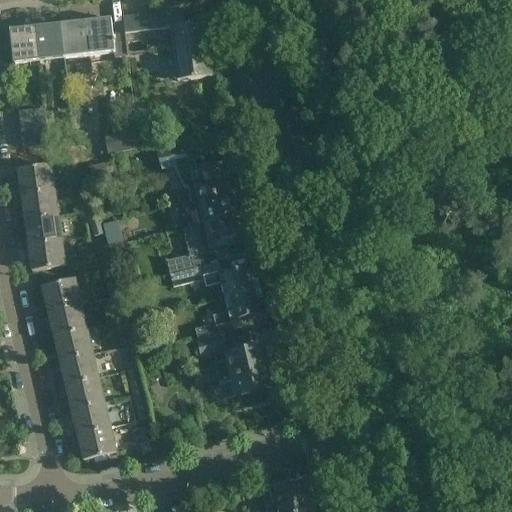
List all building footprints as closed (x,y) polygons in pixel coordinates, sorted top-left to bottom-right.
[(146,17),(134,18),(122,19),(123,24),(127,58),(139,57),(151,55),(174,53),(177,84),(212,80),(206,26),(183,28),(181,13),(146,17)] [(75,25),(60,27),(64,61),(80,60),(81,68),(90,67),(100,66),(99,58),(114,56),(115,61),(127,59),(127,58),(123,24),(112,25),(112,21),(86,24),(85,20),(75,21),(75,25)] [(64,61),(60,27),(36,30),(39,64),(64,61)] [(39,64),(36,30),(10,32),(14,67),(39,64)] [(19,114),(21,126),(47,123),(45,111),(19,114)] [(48,135),(47,123),(21,126),(22,138),(48,135)] [(191,126),(192,134),(205,133),(204,124),(191,126)] [(138,151),(135,132),(105,137),(109,157),(138,151)] [(49,148),(48,135),(22,138),(23,150),(49,148)] [(202,158),(222,154),(220,146),(201,150),(202,158)] [(115,181),(109,157),(98,159),(104,184),(115,181)] [(92,187),(104,184),(98,159),(86,161),(92,186),(92,187)] [(194,204),(237,194),(236,192),(238,192),(240,188),(239,182),(235,180),(233,180),(233,178),(228,179),(225,166),(174,177),(177,192),(189,189),(192,204),(194,204)] [(17,172),(21,198),(54,194),(51,167),(17,172)] [(83,189),(86,201),(94,199),(91,187),(83,189)] [(58,219),(54,194),(21,198),(24,223),(58,219)] [(242,218),(242,217),(237,194),(194,204),(196,214),(200,213),(203,227),(242,218)] [(94,199),(86,201),(89,214),(97,212),(94,199)] [(89,214),(92,226),(100,224),(97,212),(89,214)] [(247,227),(244,227),(242,218),(203,227),(182,232),(188,257),(166,262),(170,277),(205,268),(202,256),(214,254),(213,250),(248,242),(248,240),(250,239),(251,236),(250,229),(247,227)] [(27,248),(61,244),(58,219),(24,223),(27,248)] [(109,249),(123,245),(118,223),(103,227),(109,249)] [(103,236),(100,224),(92,226),(95,238),(103,236)] [(65,269),(61,244),(27,248),(31,274),(65,269)] [(219,265),(205,268),(170,277),(173,290),(198,284),(198,285),(205,283),(207,290),(223,286),(226,300),(264,291),(264,290),(261,279),(257,280),(255,268),(233,273),(232,272),(222,274),(219,265)] [(116,285),(113,273),(104,275),(107,287),(116,285)] [(42,290),(48,316),(81,308),(75,282),(42,290)] [(119,297),(116,285),(107,287),(110,300),(119,297)] [(266,316),(263,304),(267,303),(264,291),(226,300),(229,314),(214,318),(216,327),(195,332),(198,344),(208,342),(223,338),(225,337),(223,328),(245,323),(245,321),(266,316)] [(119,297),(110,300),(113,312),(122,310),(119,297)] [(87,333),(81,308),(48,316),(54,340),(87,333)] [(125,322),(122,310),(113,312),(116,324),(125,322)] [(125,322),(116,324),(119,336),(128,334),(125,322)] [(59,365),(92,358),(87,333),(54,340),(59,365)] [(224,340),(223,338),(208,342),(198,344),(201,358),(226,352),(223,340),(224,340)] [(229,366),(217,369),(225,402),(274,390),(265,349),(227,358),(229,366)] [(130,351),(120,353),(123,366),(133,364),(130,351)] [(98,382),(92,358),(59,365),(65,389),(98,382)] [(140,384),(137,372),(128,374),(131,386),(140,384)] [(70,414),(104,406),(98,382),(65,389),(70,414)] [(134,398),(143,396),(140,384),(131,386),(134,398)] [(134,398),(137,411),(146,408),(143,396),(134,398)] [(109,431),(104,406),(70,414),(76,439),(109,431)] [(146,408),(137,411),(141,423),(149,421),(146,408)] [(109,431),(76,439),(82,464),(115,457),(109,431)] [(145,431),(134,433),(138,447),(148,445),(145,431)] [(315,511),(312,499),(316,494),(315,488),(311,485),(309,486),(308,484),(243,500),(246,511),(253,511),(266,509),(266,511),(315,511)]
